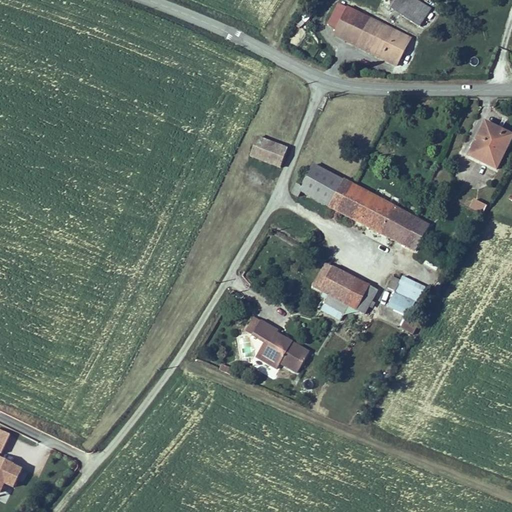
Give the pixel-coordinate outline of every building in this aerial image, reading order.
[(439,14),(422,5),(419,11),(436,19),(439,14)] [(408,70),(421,43),(346,8),(336,30),(347,35),(345,40),(408,70)] [(436,19),(419,11),(412,22),(429,32),(436,19)] [(511,156),(511,142),(491,132),(474,166),(501,179),(511,156)] [(292,154),(262,142),(255,161),(284,173),(292,154)] [(370,151),(360,146),(354,156),(363,162),(370,151)] [(334,218),(339,220),(345,209),(349,211),(358,196),(349,191),(316,173),(308,188),(301,184),(291,202),(298,206),(301,200),(334,218)] [(369,208),(371,203),(364,199),(358,196),(349,211),(345,209),(339,220),(357,230),(369,208)] [(395,251),(410,224),(371,203),(369,208),(357,230),(365,235),(395,251)] [(491,215),(478,209),(474,218),(486,224),(491,215)] [(424,232),(410,224),(395,251),(408,259),(424,232)] [(388,288),(396,290),(399,278),(392,276),(388,288)] [(332,309),(335,311),(342,300),(334,295),(341,284),(330,278),(317,301),(332,309)] [(349,288),(341,284),(334,295),(342,300),(349,288)] [(335,311),(347,318),(360,295),(349,288),(342,300),(335,311)] [(415,310),(420,295),(405,289),(404,293),(396,290),(392,302),(399,304),(394,320),(415,327),(420,312),(415,310)] [(360,295),(347,318),(351,320),(365,298),(360,295)] [(433,299),(420,295),(415,310),(420,312),(428,314),(433,299)] [(365,298),(351,320),(367,329),(381,306),(365,298)] [(326,319),(345,330),(351,320),(347,318),(335,311),(332,309),(326,319)] [(264,366),(270,370),(283,350),(277,346),(278,343),(262,333),(252,348),(264,355),(269,358),(264,366)] [(283,350),(270,370),(271,371),(270,374),(279,379),(280,376),(297,387),(310,366),(283,350)] [(256,369),(267,376),(270,370),(264,366),(269,358),(264,355),(256,369)] [(270,370),(267,376),(277,382),(279,379),(270,374),(271,371),(270,370)] [(7,429),(0,445),(0,448),(3,450),(13,454),(21,435),(7,429)] [(0,476),(2,477),(0,481),(0,489),(12,494),(17,483),(26,487),(34,470),(0,455),(0,456),(0,476)] [(0,489),(0,494),(10,499),(12,494),(0,489)]
